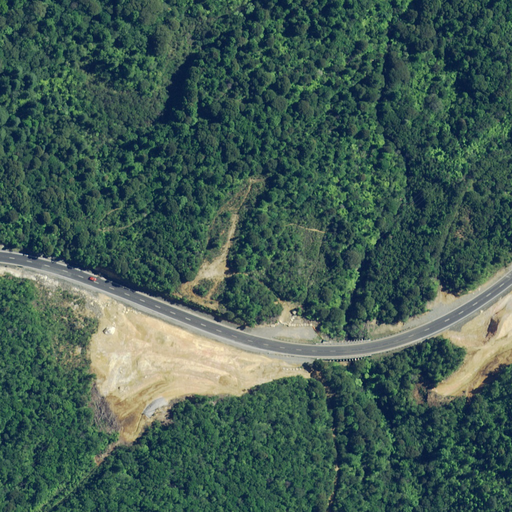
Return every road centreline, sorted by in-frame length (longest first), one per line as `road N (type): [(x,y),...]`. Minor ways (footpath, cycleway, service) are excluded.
road 1 (primary): [(0,253),(93,271),(262,335),(320,348),(437,334),(511,300)]
road 2 (track): [(325,511),(346,418),(320,348)]
